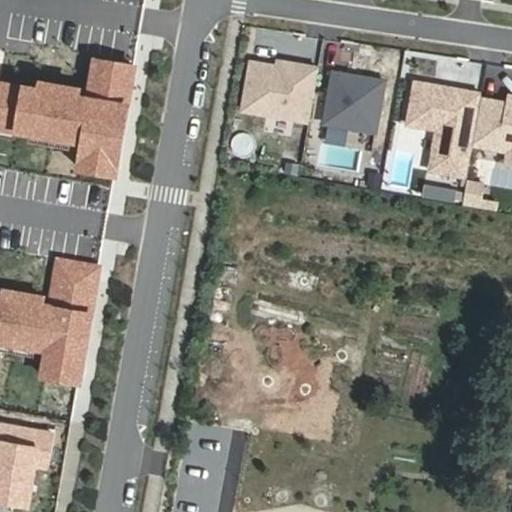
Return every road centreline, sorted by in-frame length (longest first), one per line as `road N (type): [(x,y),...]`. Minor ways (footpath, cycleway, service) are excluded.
road 1 (residential): [(110,511),(203,0)]
road 2 (residential): [(511,39),(239,0)]
